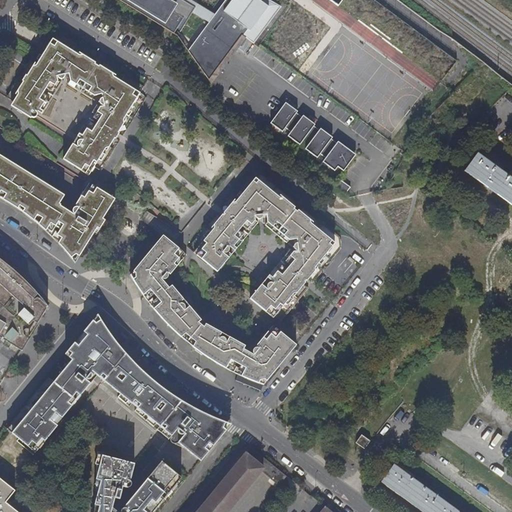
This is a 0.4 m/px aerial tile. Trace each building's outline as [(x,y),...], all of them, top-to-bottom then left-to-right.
[(127,0),(175,29),(182,18),(186,20),(193,7),(190,6),(193,1),(196,3),(196,2),(191,0),(127,0)] [(276,0),(221,0),(214,9),(222,14),(215,25),(235,39),(247,23),(250,25),(246,32),(252,37),(279,2),(276,0)] [(188,44),(209,73),(232,42),(205,22),(188,44)] [(36,108),(38,106),(43,109),(52,95),(47,92),(47,93),(44,91),(47,86),(50,88),(50,89),(54,91),(57,87),(56,86),(58,82),(60,83),(61,80),(56,77),(58,75),(59,76),(61,77),(62,77),(64,76),(65,74),(65,72),(69,71),(70,75),(72,76),(69,81),(71,83),(72,81),(76,84),(75,85),(78,87),(93,64),(78,54),(79,52),(53,37),(37,62),(30,58),(7,96),(37,114),(38,112),(38,110),(36,108)] [(99,67),(93,64),(78,87),(84,91),(99,67)] [(114,77),(99,67),(84,91),(87,93),(88,91),(92,94),(91,95),(93,97),(97,91),(99,93),(103,92),(104,96),(102,97),(101,98),(101,100),(101,102),(102,102),(103,103),(105,103),(103,106),(97,103),(96,105),(98,106),(95,110),(93,109),(90,114),(95,117),(96,116),(99,118),(117,129),(141,90),(115,75),(114,77)] [(238,70),(228,82),(237,90),(247,79),(238,70)] [(350,148),(281,96),(267,114),(277,122),(280,118),(287,123),(284,127),(294,136),(297,132),(304,137),(300,141),(312,150),(315,146),(320,150),(317,154),(330,163),(333,159),(338,163),(350,148)] [(93,120),(88,117),(79,132),(85,135),(84,138),(83,139),(83,138),(80,138),(78,139),(76,138),(64,157),(90,173),(99,157),(102,158),(106,152),(103,150),(113,134),(96,123),(93,121),(93,120)] [(113,134),(117,129),(99,118),(96,123),(113,134)] [(69,252),(75,261),(76,260),(66,248),(54,231),(42,215),(18,200),(33,177),(48,187),(47,189),(54,193),(52,196),(63,203),(69,194),(33,172),(0,151),(0,154),(25,170),(9,195),(0,189),(0,196),(12,204),(25,212),(32,218),(41,225),(50,233),(55,237),(62,244),(69,252)] [(0,189),(9,195),(25,170),(0,154),(0,189)] [(511,205),(511,180),(476,154),(464,170),(511,205)] [(292,211),(298,203),(262,172),(257,178),(250,173),(221,209),(250,234),(259,222),(273,233),(292,211)] [(345,179),(335,172),(329,179),(339,187),(345,179)] [(61,207),(62,205),(63,203),(52,196),(54,193),(47,189),(48,187),(33,177),(18,200),(42,215),(57,224),(65,210),(61,207)] [(80,254),(116,197),(95,184),(90,181),(76,203),(80,205),(79,206),(77,205),(76,205),(74,206),(73,208),(73,209),(74,211),(75,212),(71,210),(58,231),(63,234),(62,236),(70,241),(68,243),(77,249),(75,251),(80,254)] [(339,239),(336,236),(315,217),(302,207),(296,214),(278,237),(292,249),(282,261),(304,279),(311,285),(341,250),(339,239)] [(278,237),(296,214),(292,211),(273,233),(278,237)] [(217,213),(188,249),(217,273),(246,238),(217,213)] [(147,303),(167,285),(164,283),(187,255),(185,253),(164,235),(130,277),(137,290),(147,303)] [(301,284),(304,279),(282,261),(278,265),(301,284)] [(10,269),(2,262),(0,266),(0,336),(20,349),(47,307),(40,300),(35,293),(23,281),(10,269)] [(297,302),(307,290),(301,284),(278,265),(249,300),(272,319),(274,318),(280,323),(288,313),(282,307),(292,297),(297,302)] [(150,307),(170,288),(167,285),(147,303),(150,307)] [(164,322),(181,338),(201,320),(170,288),(150,307),(156,314),(164,322)] [(288,313),(297,302),(292,297),(282,307),(288,313)] [(98,317),(96,314),(73,346),(10,432),(34,451),(56,425),(50,420),(51,419),(53,420),(54,420),(55,419),(56,419),(56,418),(56,416),(55,414),(55,413),(61,418),(70,405),(66,402),(69,398),(74,401),(75,399),(71,395),(74,392),(78,396),(89,383),(84,379),(85,378),(86,378),(87,379),(89,378),(90,378),(91,376),(91,375),(91,373),(91,371),(92,370),(118,393),(115,397),(166,439),(168,437),(169,437),(169,438),(169,439),(168,440),(169,441),(170,443),(173,444),(174,444),(178,446),(180,447),(181,447),(198,461),(230,423),(225,423),(220,422),(216,420),(207,416),(202,414),(194,410),(189,406),(184,404),(180,401),(169,394),(163,390),(157,385),(151,380),(139,369),(130,361),(121,350),(117,345),(109,334),(101,323),(98,317)] [(181,338),(192,347),(195,343),(206,325),(201,320),(181,338)] [(195,343),(192,347),(202,355),(212,361),(229,370),(242,350),(206,325),(195,343)] [(244,377),(262,385),(278,366),(276,364),(292,344),(271,327),(249,354),(246,353),(233,372),(244,377)] [(276,364),(278,366),(294,346),(292,344),(276,364)] [(229,370),(233,372),(246,353),(242,350),(229,370)] [(368,441),(359,435),(354,443),(362,449),(368,441)] [(284,476),(249,447),(244,454),(261,468),(259,471),(277,485),(284,476)] [(155,511),(182,480),(159,460),(114,511),(107,511),(112,497),(116,498),(121,485),(122,486),(123,486),(126,486),(127,485),(128,484),(128,482),(127,480),(125,479),(127,472),(129,473),(132,463),(93,453),(89,511),(155,511)] [(244,454),(195,511),(224,511),(259,471),(261,468),(244,454)] [(456,511),(392,465),(380,482),(421,511),(456,511)] [(0,511),(26,511),(7,497),(16,484),(0,472),(0,511)]
